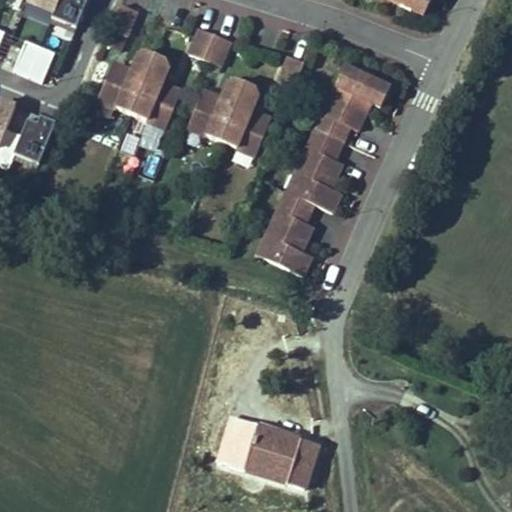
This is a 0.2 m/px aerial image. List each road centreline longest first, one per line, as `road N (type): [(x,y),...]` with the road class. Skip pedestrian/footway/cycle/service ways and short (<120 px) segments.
road 1 (unclassified): [(452,42),(364,225),(340,299),(357,511)]
road 2 (residential): [(0,58),(61,86),(85,73),(111,0)]
road 3 (residential): [(452,42),(339,0)]
